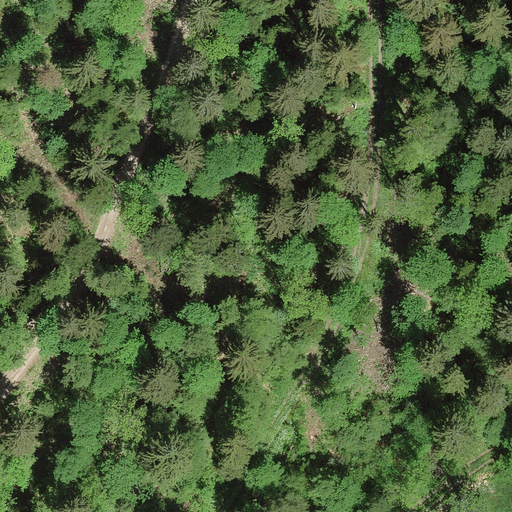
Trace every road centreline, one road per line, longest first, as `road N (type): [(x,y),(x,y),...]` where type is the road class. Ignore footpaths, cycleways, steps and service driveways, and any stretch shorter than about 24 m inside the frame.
road 1 (track): [(226,511),(352,296),(373,169),(370,0)]
road 2 (track): [(0,403),(94,268),(193,0)]
